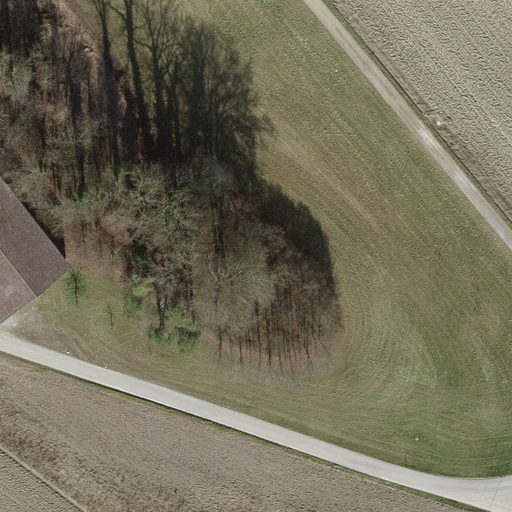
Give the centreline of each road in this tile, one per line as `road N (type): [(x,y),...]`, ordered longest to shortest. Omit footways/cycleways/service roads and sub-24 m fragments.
road 1 (unclassified): [(0,342),(484,502),(511,494)]
road 2 (track): [(315,0),(511,228)]
